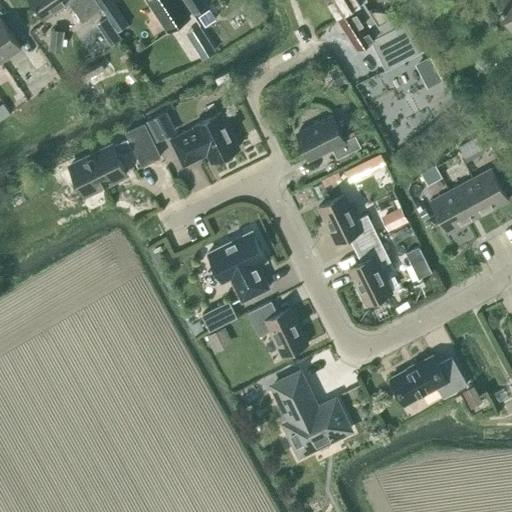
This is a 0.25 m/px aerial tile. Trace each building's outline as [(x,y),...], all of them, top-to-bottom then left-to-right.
[(102,8),(96,0),(31,0),(43,18),(68,1),(82,21),(102,8)] [(96,0),(118,31),(128,23),(112,0),(96,0)] [(146,0),(168,33),(192,16),(181,0),(146,0)] [(209,6),(205,0),(184,0),(194,15),(209,6)] [(327,0),(332,7),(337,15),(364,1),(363,1),(364,0),(327,0)] [(511,0),(497,0),(511,26),(511,0)] [(364,1),(337,15),(348,33),(358,48),(371,41),(386,69),(422,50),(407,21),(398,26),(393,17),(383,22),(378,25),(370,12),(364,1)] [(1,17),(0,17),(0,57),(2,61),(21,47),(12,33),(1,17)] [(121,37),(108,17),(97,24),(111,44),(121,37)] [(62,51),(64,30),(50,29),(48,50),(62,51)] [(194,53),(211,55),(213,42),(196,40),(194,53)] [(32,41),(20,49),(35,70),(36,71),(48,63),(32,41)] [(437,77),(428,59),(417,65),(426,82),(437,77)] [(345,82),(337,66),(328,70),(337,87),(345,82)] [(135,67),(128,73),(134,81),(141,75),(135,67)] [(0,104),(0,118),(9,113),(2,103),(0,104)] [(146,121),(156,141),(178,131),(167,111),(146,121)] [(212,160),(238,147),(221,111),(195,124),(196,127),(172,139),(184,164),(208,152),(212,160)] [(355,135),(344,140),(332,116),(297,133),(310,158),(332,147),(337,157),(360,146),(355,135)] [(145,122),(135,127),(152,162),(162,157),(145,122)] [(476,135),(458,145),(466,160),(485,150),(483,148),(476,135)] [(118,156),(132,149),(127,138),(113,145),(112,144),(70,165),(84,194),(127,173),(118,156)] [(385,162),(380,153),(333,176),(338,185),(385,162)] [(436,167),(423,174),(428,184),(431,182),(441,177),(436,167)] [(490,209),(509,199),(492,167),(473,177),(490,209)] [(466,221),(490,209),(473,177),(450,189),(466,221)] [(447,231),(466,221),(450,189),(430,200),(447,231)] [(356,219),(344,193),(319,205),(336,242),(349,236),(355,248),(379,237),(367,213),(356,219)] [(409,219),(402,206),(389,212),(396,226),(409,219)] [(430,217),(425,208),(419,211),(424,220),(430,217)] [(267,259),(252,230),(207,252),(222,281),(231,277),(242,300),(269,287),(261,271),(260,272),(256,264),(267,259)] [(380,266),(390,261),(379,237),(355,248),(362,261),(349,267),(367,303),(392,291),(380,266)] [(405,252),(410,262),(423,255),(418,246),(405,252)] [(229,300),(201,314),(210,330),(237,317),(229,300)] [(283,355),(308,343),(290,307),(278,313),(271,300),(248,312),(260,335),(270,330),(283,355)] [(232,343),(224,327),(208,335),(211,339),(210,340),(216,351),(232,343)] [(443,396),(467,383),(452,355),(438,363),(433,354),(390,377),(405,403),(438,386),(443,396)] [(300,453),(350,429),(335,398),(317,407),(300,371),(273,384),(290,420),(285,423),(300,453)] [(482,401),(474,385),(463,390),(471,407),(482,401)]
